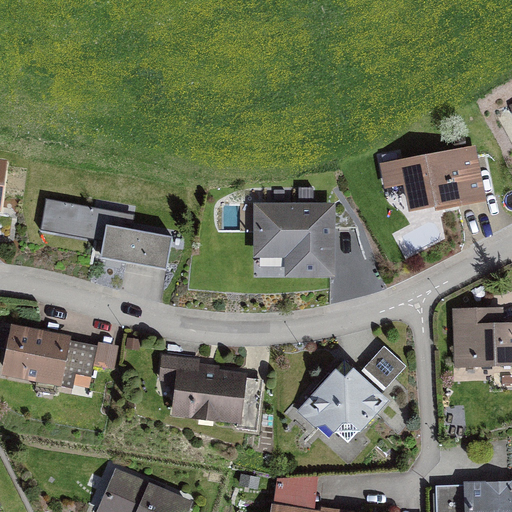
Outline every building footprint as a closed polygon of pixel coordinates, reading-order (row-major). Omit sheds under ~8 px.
[(438,208),(481,199),(472,151),(383,168),(387,185),(407,182),(412,207),(437,202),(438,208)] [(289,253),(289,273),(330,273),(330,208),(258,208),(258,253),(289,253)] [(107,218),(100,258),(166,270),(173,230),(107,218)] [(487,310),(456,311),(457,348),(474,347),(475,365),(511,364),(511,325),(487,326),(487,310)] [(91,377),(97,346),(14,329),(6,371),(73,384),(75,374),(91,377)] [(384,346),(364,368),(385,388),(405,366),(384,346)] [(237,428),(256,430),(261,383),(243,381),(244,377),(196,371),(198,361),(163,357),(160,378),(178,380),(174,411),(198,414),(200,418),(212,419),(215,416),(238,419),(237,428)] [(337,371),(306,404),(347,442),(384,401),(351,370),(353,368),(343,360),(335,369),(337,371)] [(183,511),(188,504),(117,473),(100,511),(183,511)] [(467,484),(436,485),(436,511),(511,511),(511,488),(468,489),(467,484)]
